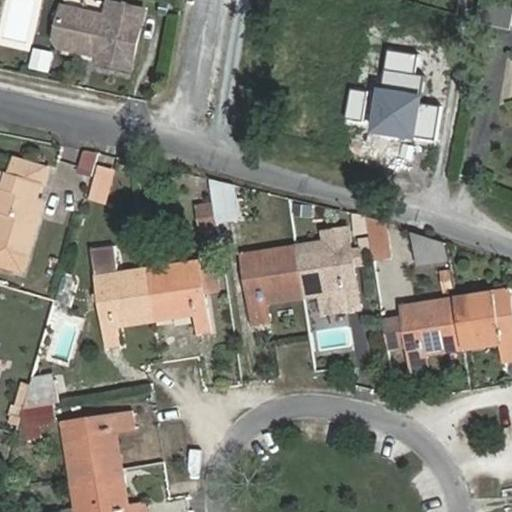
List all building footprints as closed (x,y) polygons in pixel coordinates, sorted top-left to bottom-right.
[(508,30),(511,14),(511,4),(494,0),(477,0),(472,21),(508,30)] [(100,52),(99,58),(97,65),(132,72),(146,12),(111,4),(107,20),(63,10),(57,42),(63,49),(85,54),(91,50),(100,52)] [(415,54),(388,50),(381,93),(350,88),(345,119),(376,124),(374,132),(402,134),(434,139),(439,102),(417,99),(421,74),(412,73),(415,54)] [(47,65),(34,62),(32,72),(45,75),(47,65)] [(28,212),(32,199),(41,166),(6,157),(1,173),(0,178),(0,264),(19,270),(35,214),(28,212)] [(107,172),(90,167),(81,200),(98,204),(107,172)] [(224,187),(204,183),(210,225),(229,223),(224,187)] [(39,201),(32,199),(28,212),(35,214),(39,201)] [(377,225),(358,219),(364,260),(382,257),(377,225)] [(440,261),(437,243),(403,233),(408,266),(440,261)] [(340,242),(287,251),(292,290),(308,288),(313,314),(350,307),(340,242)] [(292,290),(287,251),(233,258),(244,325),(259,322),(256,305),(279,302),(278,292),(292,290)] [(194,268),(140,277),(147,318),(161,316),(162,323),(187,320),(189,336),(205,334),(198,295),(195,277),(194,268)] [(208,275),(195,277),(198,295),(211,293),(208,275)] [(147,318),(140,277),(87,286),(97,352),(114,349),(111,332),(133,328),(132,320),(147,318)] [(446,299),(453,340),(468,338),(470,345),(492,341),(496,359),(511,357),(500,290),(446,299)] [(396,320),(401,349),(405,376),(420,373),(417,355),(439,351),(438,342),(453,340),(446,299),(394,309),(396,320)] [(373,322),(378,353),(401,349),(396,320),(373,322)] [(53,379),(27,383),(20,409),(51,403),(57,402),(53,379)] [(20,409),(14,427),(54,422),(51,403),(20,409)] [(62,424),(71,477),(111,471),(109,457),(117,456),(112,433),(132,429),(129,414),(62,424)] [(111,471),(71,477),(76,511),(144,511),(144,505),(125,509),(121,486),(114,487),(111,471)]
